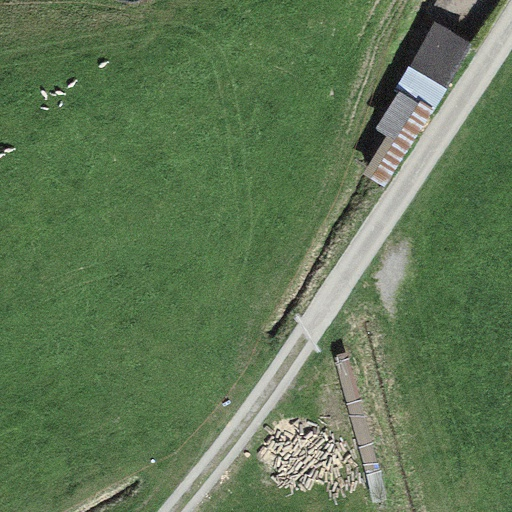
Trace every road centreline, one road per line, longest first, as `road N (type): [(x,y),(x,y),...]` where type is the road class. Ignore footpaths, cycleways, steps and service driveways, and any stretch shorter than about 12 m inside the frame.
road 1 (residential): [(511,16),(307,335)]
road 2 (track): [(174,511),(307,335)]
